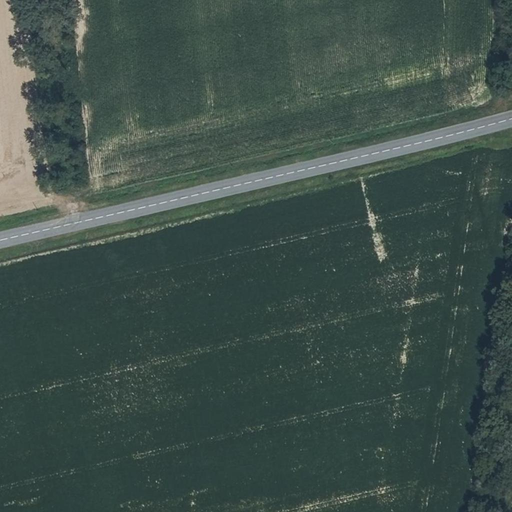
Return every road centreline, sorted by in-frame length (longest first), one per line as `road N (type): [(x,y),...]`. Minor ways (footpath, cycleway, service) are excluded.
road 1 (secondary): [(0,239),(511,117)]
road 2 (track): [(59,0),(85,218)]
